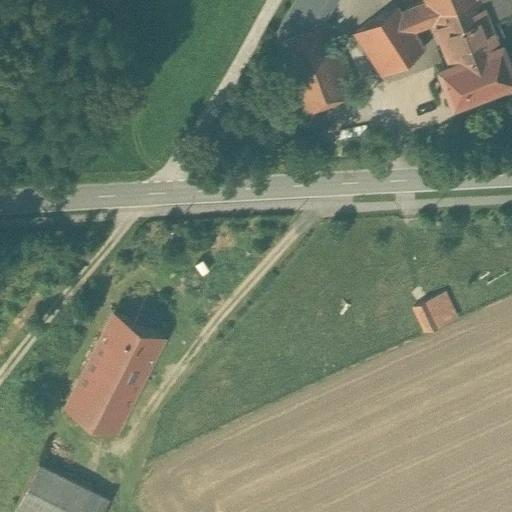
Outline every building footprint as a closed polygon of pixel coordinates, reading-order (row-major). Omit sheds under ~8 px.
[(326,0),(296,0),(275,36),(276,38),(325,19),(319,4),(326,0)] [(396,2),(353,29),(379,71),(381,73),(425,47),(413,29),(434,19),(426,0),(421,0),(400,8),(396,2)] [(450,59),(497,40),(490,20),(481,0),(426,0),(434,19),(450,59)] [(481,0),(490,20),(511,11),(511,6),(509,0),(481,0)] [(325,19),(276,38),(302,109),(353,89),(325,19)] [(450,59),(437,63),(452,103),(511,80),(511,65),(502,39),(497,40),(450,59)] [(447,290),(413,305),(426,335),(454,323),(454,322),(460,320),(447,290)] [(163,333),(114,308),(100,336),(148,361),(163,333)] [(148,361),(100,336),(67,402),(115,426),(148,361)] [(100,511),(109,495),(38,459),(15,503),(31,511),(100,511)]
